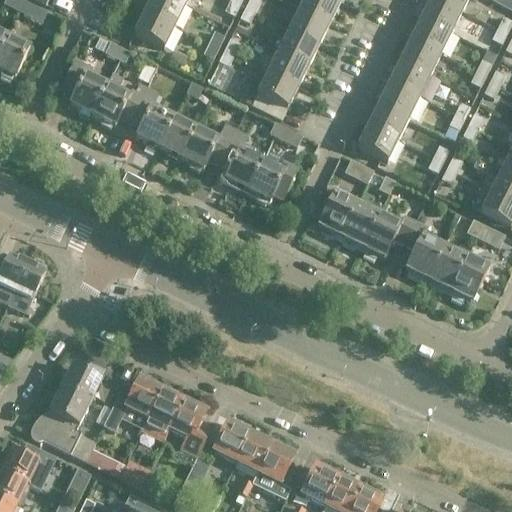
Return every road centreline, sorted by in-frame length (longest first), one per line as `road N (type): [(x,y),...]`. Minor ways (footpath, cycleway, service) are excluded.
road 1 (residential): [(475,511),(69,313)]
road 2 (tertiary): [(511,438),(108,254)]
road 3 (residential): [(278,262),(406,0)]
road 4 (residential): [(278,262),(20,135)]
road 5 (residential): [(482,363),(278,262)]
road 6 (residential): [(20,135),(87,0)]
road 7 (tertiary): [(108,254),(0,201)]
